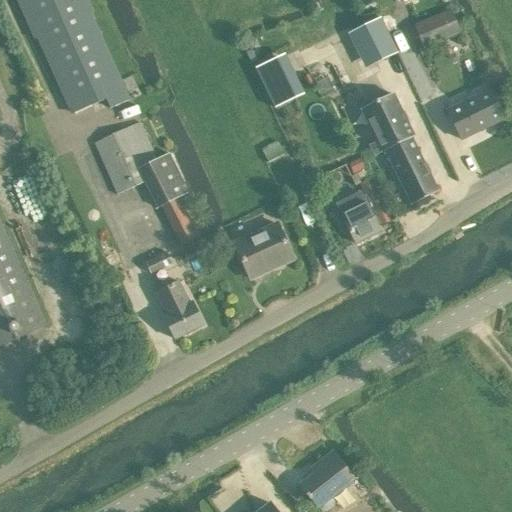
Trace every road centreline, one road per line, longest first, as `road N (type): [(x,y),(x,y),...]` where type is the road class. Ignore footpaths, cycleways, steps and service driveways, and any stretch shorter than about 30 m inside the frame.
road 1 (unclassified): [(0,477),(511,186)]
road 2 (tertiary): [(116,511),(511,291)]
